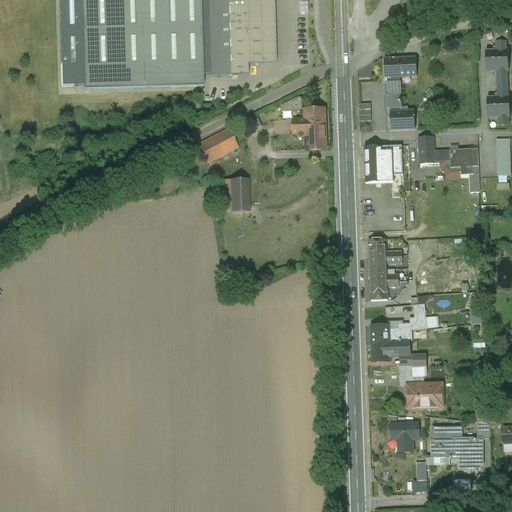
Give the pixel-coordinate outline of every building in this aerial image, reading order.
[(203,76),(210,76),(211,78),(248,77),(248,66),(276,65),(274,0),(59,0),(62,87),(83,86),(83,92),(203,89),(203,76)] [(506,42),(496,43),(496,51),(486,51),(486,62),(508,61),(508,51),(507,51),(506,42)] [(416,58),(384,60),(385,79),(390,79),(400,78),(417,77),(416,58)] [(508,61),(486,62),(487,72),(497,72),(497,85),(508,85),(507,72),(509,72),(508,61)] [(400,78),(390,79),(390,83),(389,83),(391,109),(392,109),(392,112),(390,112),(391,132),(415,130),(414,111),(398,112),(398,109),(402,108),(401,82),(400,82),(400,78)] [(508,85),(497,85),(498,98),(487,98),(488,109),(510,108),(510,98),(508,98),(508,85)] [(299,102),(282,111),(282,116),(304,115),(303,105),(301,105),(299,102)] [(371,105),(359,105),(360,122),(371,122),(371,105)] [(510,108),(488,109),(488,119),(498,119),(499,127),(509,127),(509,118),(510,118),(510,108)] [(325,109),(305,110),(305,121),(306,134),(307,151),(326,150),(325,109)] [(305,121),(293,121),(294,134),(306,134),(305,121)] [(259,123),(248,129),(253,139),(264,134),(259,123)] [(231,133),(201,149),(211,168),(241,152),(231,133)] [(433,138),(419,139),(420,166),(435,165),(434,152),(433,138)] [(511,178),(511,141),(498,141),(498,179),(511,178)] [(402,147),(381,148),(381,147),(365,148),(366,179),(382,178),(382,177),(394,177),(394,176),(403,176),(402,147)] [(478,150),(451,151),(451,164),(451,169),(461,169),(461,177),(473,176),(473,168),(479,168),(478,150)] [(451,151),(434,152),(435,165),(451,164),(451,151)] [(248,180),(231,181),(231,205),(249,204),(248,180)] [(231,181),(222,181),(223,213),(232,213),(231,205),(231,181)] [(249,204),(231,205),(232,213),(249,213),(249,204)] [(387,241),(369,242),(370,259),(387,258),(387,253),(387,241)] [(419,245),(414,242),(408,252),(413,255),(415,251),(419,245)] [(425,246),(420,243),(419,245),(415,251),(421,254),(425,246)] [(430,248),(426,245),(425,246),(421,254),(425,257),(430,248)] [(387,258),(370,259),(370,271),(388,271),(388,265),(387,258)] [(437,260),(436,260),(434,261),(433,261),(432,263),(432,264),(432,265),(432,266),(432,268),(433,269),(434,269),(435,270),(437,270),(439,269),(440,269),(441,268),(441,267),(442,266),(442,265),(441,264),(441,263),(441,262),(440,262),(439,261),(438,260),(437,260)] [(388,271),(370,271),(371,283),(388,282),(388,276),(388,271)] [(388,282),(371,283),(371,302),(389,301),(389,287),(388,282)] [(425,306),(414,306),(415,320),(410,320),(410,326),(389,327),(389,333),(389,345),(400,343),(410,343),(413,343),(412,332),(428,330),(425,306)] [(484,325),(483,310),(472,311),(473,325),(484,325)] [(389,327),(372,327),(373,345),(389,345),(389,333),(389,327)] [(400,343),(389,345),(389,357),(400,357),(401,357),(400,343)] [(410,343),(400,343),(401,357),(410,356),(410,343)] [(389,345),(373,345),(373,363),(390,362),(389,357),(389,345)] [(425,356),(410,356),(401,357),(400,357),(401,367),(413,366),(413,369),(426,368),(425,356)] [(413,366),(401,367),(401,387),(408,386),(414,386),(413,369),(413,366)] [(426,368),(413,369),(414,386),(424,385),(424,378),(426,376),(426,371),(426,368)] [(414,386),(408,386),(408,409),(444,408),(443,385),(424,385),(414,386)] [(488,400),(476,401),(478,424),(490,426),(488,400)] [(397,415),(389,414),(388,421),(397,422),(397,415)] [(419,424),(390,425),(391,440),(398,440),(399,454),(411,453),(411,441),(420,440),(419,424)] [(490,426),(478,424),(478,440),(478,442),(481,442),(491,441),(491,426),(490,426)] [(461,428),(449,428),(449,431),(434,431),(434,441),(431,441),(431,458),(449,457),(450,460),(461,459),(462,471),(476,471),(476,466),(482,466),(481,442),(478,442),(478,440),(461,440),(461,428)] [(511,428),(503,429),(503,428),(502,428),(503,445),(504,445),(504,444),(511,443),(511,428)] [(426,464),(419,464),(420,482),(427,482),(426,464)] [(420,482),(413,483),(414,494),(428,493),(427,482),(420,482)]
